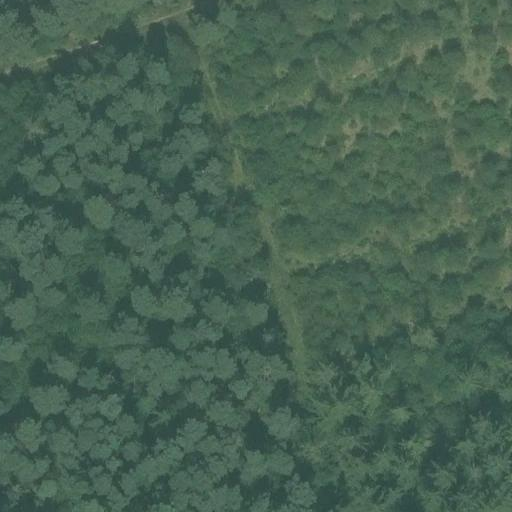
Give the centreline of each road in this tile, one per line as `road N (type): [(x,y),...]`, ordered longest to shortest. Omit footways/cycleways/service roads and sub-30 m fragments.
road 1 (track): [(357,511),(194,15)]
road 2 (track): [(239,0),(0,80)]
